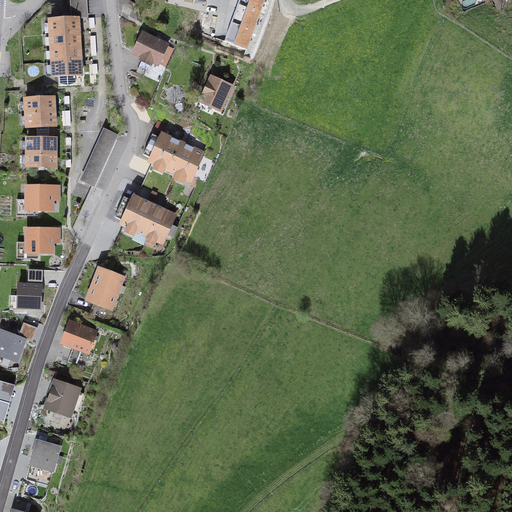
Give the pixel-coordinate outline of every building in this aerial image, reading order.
[(71,0),(73,17),(86,16),(85,0),(71,0)] [(135,4),(126,0),(120,0),(122,13),(136,20),(135,4)] [(231,17),(235,0),(219,0),(216,14),(231,17)] [(248,0),(238,30),(253,35),(265,0),(248,0)] [(453,9),(460,5),(458,0),(450,4),(453,9)] [(511,0),(464,0),(469,8),(485,0),(490,0),(497,13),(511,5),(511,0)] [(49,20),(50,35),(79,33),(78,18),(49,20)] [(51,49),(80,47),(79,33),(50,35),(51,49)] [(166,45),(143,34),(134,53),(143,57),(142,60),(150,64),(151,61),(157,64),(166,45)] [(52,63),(81,61),(80,47),(51,49),(52,63)] [(81,61),(52,63),(53,77),(81,75),(81,61)] [(201,101),(220,110),(230,87),(212,78),(201,101)] [(26,113),(55,112),(54,97),(25,99),(26,113)] [(55,112),(26,113),(27,128),(55,126),(55,112)] [(103,133),(82,180),(93,185),(115,139),(103,133)] [(164,169),(191,181),(204,153),(163,134),(161,138),(152,134),(143,155),(152,159),(150,163),(156,165),(153,170),(161,174),(164,169)] [(27,138),(27,153),(56,153),(56,138),(27,138)] [(56,167),(56,153),(27,153),(27,167),(56,167)] [(27,210),(52,210),(52,187),(27,187),(27,210)] [(173,214),(136,197),(134,202),(124,197),(115,217),(125,222),(123,226),(148,237),(146,242),(153,246),(156,241),(160,242),(164,233),(172,237),(177,227),(169,223),(173,214)] [(27,230),(27,252),(52,252),(52,230),(27,230)] [(99,269),(88,300),(110,308),(122,278),(99,269)] [(41,285),(18,284),(17,307),(40,308),(41,285)] [(23,323),(18,337),(1,330),(0,333),(0,355),(17,362),(25,339),(32,342),(37,328),(23,323)] [(63,343),(87,351),(95,332),(71,323),(63,343)] [(0,380),(0,419),(5,421),(15,385),(0,380)] [(45,406),(69,414),(70,411),(76,414),(83,394),(76,392),(77,390),(52,381),(46,396),(48,397),(45,406)] [(60,447),(36,440),(29,465),(53,471),(60,447)] [(28,511),(31,504),(17,500),(13,511),(28,511)]
